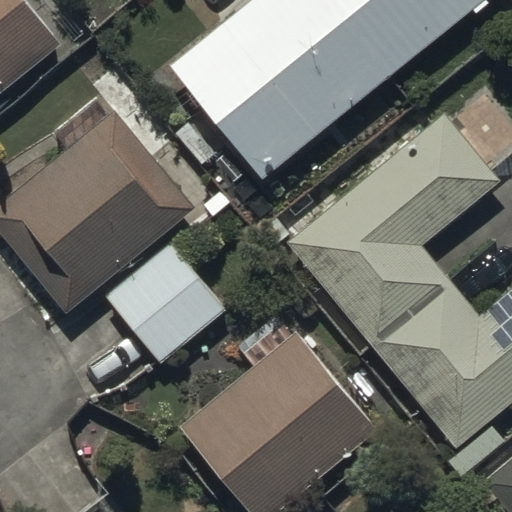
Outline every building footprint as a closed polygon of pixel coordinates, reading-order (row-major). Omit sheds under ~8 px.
[(0,0),(0,102),(70,48),(31,0),(0,0)] [(255,0),(175,64),(267,178),(476,11),(480,17),(496,4),(492,0),(255,0)] [(69,146),(0,202),(0,230),(67,314),(197,208),(116,108),(107,115),(98,104),(60,135),(69,146)] [(506,179),(446,108),(287,242),(465,452),(452,463),(466,480),(511,441),(496,423),(511,409),(511,289),(484,313),(427,245),(506,179)] [(177,238),(109,293),(166,362),(234,308),(177,238)] [(277,511),(380,430),(298,329),(183,420),(257,511),(277,511)] [(511,454),(487,475),(511,506),(511,454)]
